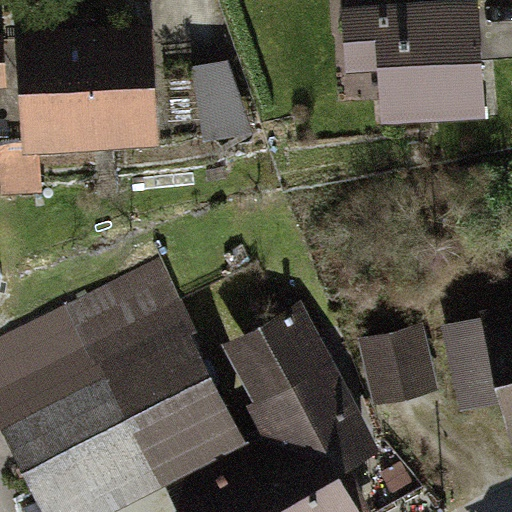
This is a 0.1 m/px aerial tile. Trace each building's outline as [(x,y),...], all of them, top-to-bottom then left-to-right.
[(480,0),(342,0),(345,70),(379,68),(381,110),(484,106),(480,0)] [(156,12),(16,21),(24,133),(0,134),(0,174),(1,183),(44,180),(41,142),(164,134),(156,12)] [(244,45),(196,50),(205,129),(253,123),(244,45)] [(7,49),(0,49),(0,103),(13,102),(7,49)] [(207,338),(159,246),(65,288),(93,342),(0,389),(0,408),(51,511),(75,511),(163,469),(183,511),(374,511),(344,460),(394,429),(310,285),(207,338)] [(511,318),(456,332),(471,391),(503,383),(510,415),(511,414),(511,318)] [(421,320),(365,333),(379,394),(435,381),(421,320)]
